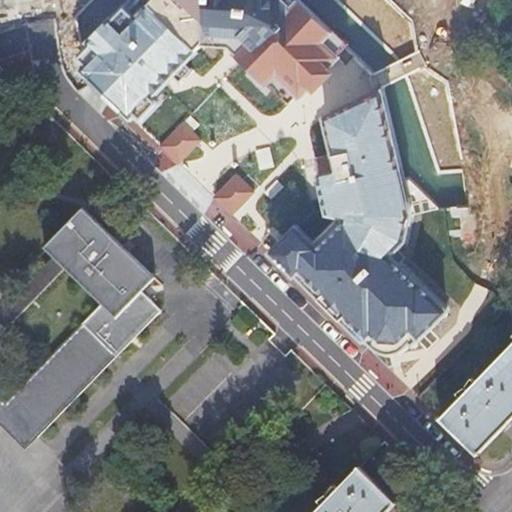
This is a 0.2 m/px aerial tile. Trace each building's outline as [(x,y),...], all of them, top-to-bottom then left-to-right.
[(303,0),(123,0),(65,59),(129,122),(206,45),(229,48),(268,84),(275,76),(300,99),(351,45),(303,0)] [(380,98),(318,115),(334,170),(315,176),(326,216),(341,218),(318,242),(296,220),(267,250),(364,343),(373,333),(382,342),(400,341),(411,329),(419,337),(444,311),(391,259),(404,245),(413,215),(380,98)] [(104,308),(73,340),(93,360),(106,347),(118,359),(162,313),(143,295),(156,282),(84,211),(45,251),(56,261),(66,271),(104,308)] [(93,360),(73,340),(7,407),(0,399),(0,339),(66,271),(56,261),(0,318),(0,425),(27,452),(118,359),(106,347),(93,360)] [(463,400),(443,420),(480,455),(504,431),(506,433),(511,428),(511,426),(511,347),(479,382),(471,378),(469,386),(473,388),(471,390),(467,387),(458,392),(463,400)] [(390,511),(398,504),(361,468),(341,488),(334,486),(330,492),(333,496),(331,499),(328,496),(320,501),(323,507),(318,511),(390,511)]
